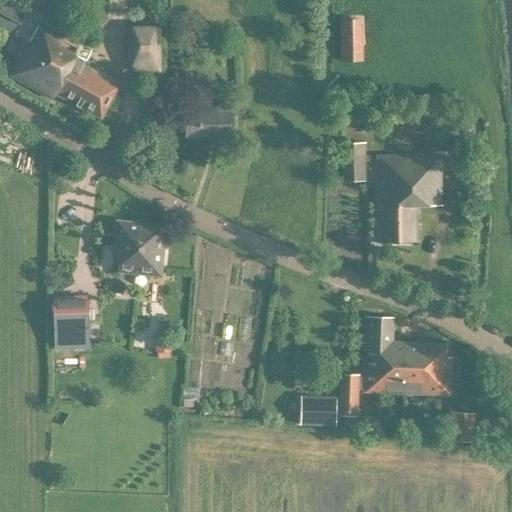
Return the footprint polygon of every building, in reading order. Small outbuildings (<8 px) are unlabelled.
[(360,21),(340,21),(340,61),(360,61),(360,21)] [(54,94),(99,120),(117,88),(81,68),(91,50),(39,22),(9,77),(51,100),(54,94)] [(145,69),(145,75),(160,75),(159,28),(127,29),(127,69),(145,69)] [(368,125),(369,104),(346,103),(346,124),(368,125)] [(214,138),(214,140),(230,139),(229,106),(209,106),(209,114),(182,115),(182,138),(214,138)] [(362,163),(367,163),(367,157),(362,157),(362,144),(339,145),(340,183),(363,182),(362,163)] [(374,158),(376,245),(416,244),(415,207),(439,207),(438,156),(374,158)] [(117,274),(159,278),(165,228),(116,223),(112,258),(118,259),(117,274)] [(53,298),(54,331),(85,330),(84,297),(53,298)] [(361,392),(405,394),(449,395),(450,358),(444,358),(445,344),(407,342),(391,342),(392,318),(364,317),(361,392)] [(340,376),(339,380),(338,416),(355,417),(357,376),(340,376)] [(299,425),(335,426),(336,398),(300,397),(299,425)] [(450,441),(470,442),(472,414),(452,412),(450,441)]
